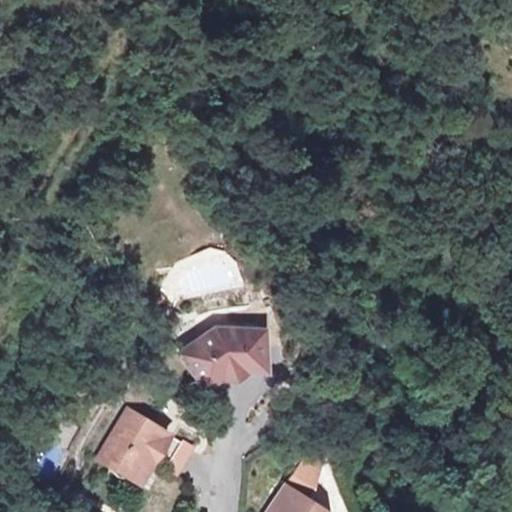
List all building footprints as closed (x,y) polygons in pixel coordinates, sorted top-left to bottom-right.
[(215,316),(193,333),(215,361),(223,354),(240,356),(253,356),(255,318),(215,316)] [(201,371),(215,361),(193,333),(180,344),(201,371)] [(215,361),(223,371),(240,356),(223,354),(215,361)] [(122,396),(91,444),(120,463),(137,463),(148,447),(171,462),(187,437),(164,422),(122,396)] [(313,511),(315,510),(280,486),(261,511),(313,511)]
